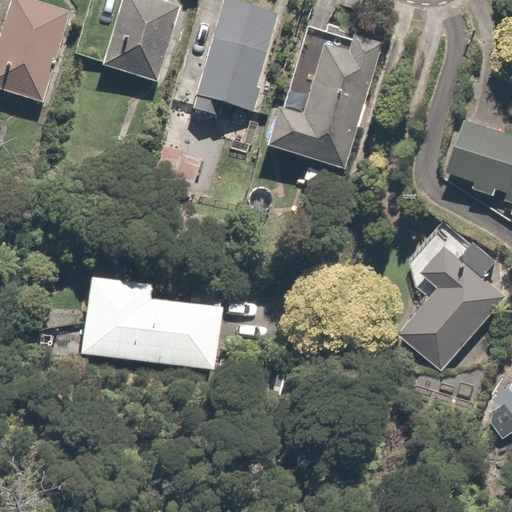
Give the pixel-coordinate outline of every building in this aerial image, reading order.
[(0,92),(42,106),(70,17),(15,0),(4,0),(0,15),(0,92)] [(158,90),(182,7),(158,0),(117,0),(96,72),(158,90)] [(226,106),(252,114),(283,12),(244,0),(219,0),(188,104),(223,115),(226,106)] [(300,117),(276,111),(266,150),(347,170),(379,42),(352,35),(348,51),(318,44),(300,117)] [(511,82),(482,73),(449,169),(468,175),(463,189),(496,200),(500,190),(508,193),(503,206),(511,209),(511,82)] [(220,158),(160,142),(142,208),(203,224),(220,158)] [(504,261),(473,236),(460,253),(442,239),(415,274),(435,290),(401,333),(449,372),(511,294),(491,278),(504,261)] [(154,297),(155,284),(88,276),(79,353),(215,369),(224,292),(189,288),(188,301),(154,297)] [(511,376),(487,393),(511,429),(511,376)]
